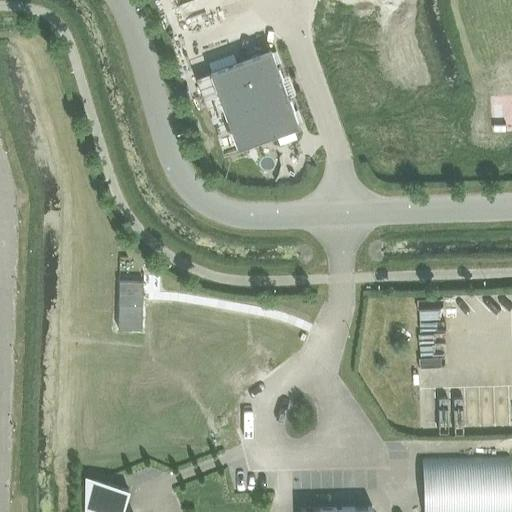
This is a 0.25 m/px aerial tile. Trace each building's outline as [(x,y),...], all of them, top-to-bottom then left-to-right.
[(339,42),(338,42),(371,134),(385,129),(398,166),(436,152),(386,12),(346,27),(346,28),(339,42)] [(270,50),(194,77),(222,153),(298,126),(270,50)] [(185,353),(184,373),(214,376),(215,361),(230,362),(230,361),(249,363),(251,331),(201,327),(199,355),(185,353)] [(191,394),(90,402),(95,453),(196,445),(191,394)] [(510,511),(509,456),(429,459),(430,511),(510,511)] [(121,511),(128,490),(86,478),(85,511),(121,511)]
